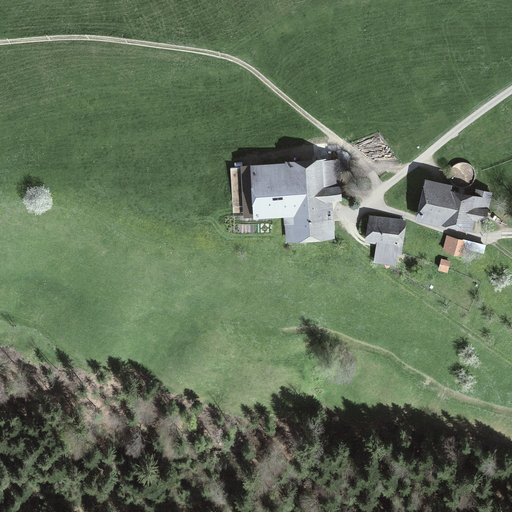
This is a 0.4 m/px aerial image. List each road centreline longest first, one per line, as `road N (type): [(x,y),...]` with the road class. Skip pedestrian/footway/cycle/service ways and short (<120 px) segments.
road 1 (track): [(378,189),(350,152),(251,69),(216,54),(106,38),(0,42)]
road 2 (track): [(0,315),(30,322),(80,363),(139,365),(179,393),(242,414),(313,405)]
road 3 (track): [(511,238),(434,228),(377,204),(378,189)]
